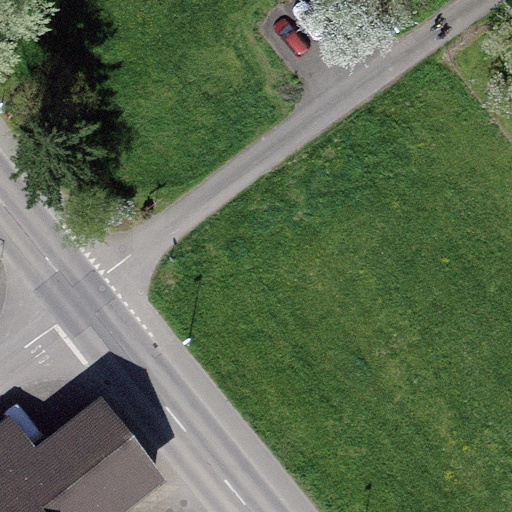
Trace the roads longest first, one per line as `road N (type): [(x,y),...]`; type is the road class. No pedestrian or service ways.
road 1 (unclassified): [(79,302),(482,0)]
road 2 (tertiary): [(79,302),(250,511)]
road 3 (tertiary): [(0,203),(79,302)]
